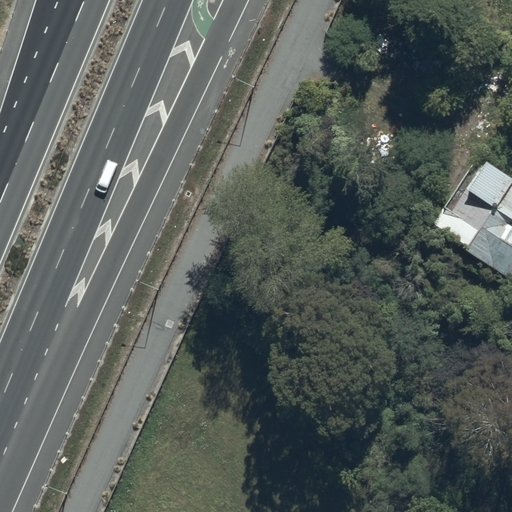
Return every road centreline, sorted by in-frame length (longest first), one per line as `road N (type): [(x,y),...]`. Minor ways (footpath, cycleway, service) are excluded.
road 1 (trunk): [(235,0),(91,305),(0,460)]
road 2 (trunk): [(169,0),(0,414)]
road 3 (trunk): [(0,205),(52,78)]
